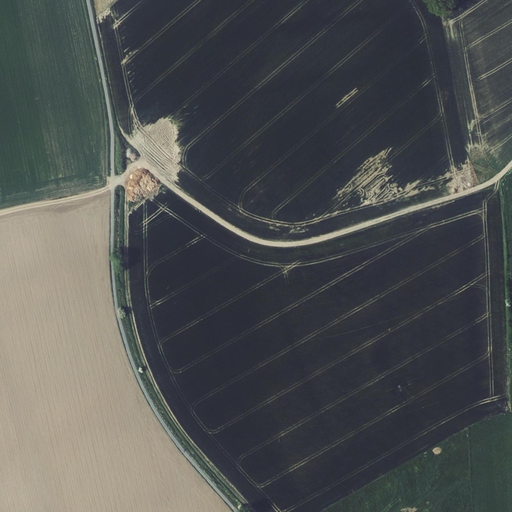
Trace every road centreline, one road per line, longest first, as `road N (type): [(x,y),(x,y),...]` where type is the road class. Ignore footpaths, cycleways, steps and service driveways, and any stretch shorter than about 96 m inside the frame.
road 1 (track): [(237,511),(165,426),(121,328),(111,261),(110,117),(88,0)]
road 2 (track): [(511,162),(472,189),(291,244),(242,234),(136,160),(112,182)]
